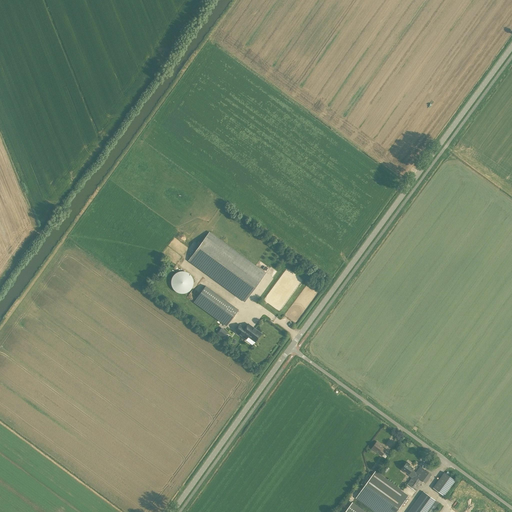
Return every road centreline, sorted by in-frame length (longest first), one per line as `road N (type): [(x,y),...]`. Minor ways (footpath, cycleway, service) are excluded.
road 1 (tertiary): [(290,347),(511,46)]
road 2 (unclassified): [(511,508),(290,347)]
road 3 (tertiary): [(172,511),(290,347)]
